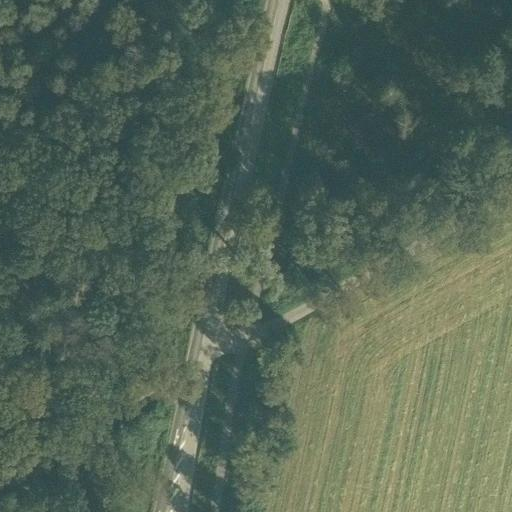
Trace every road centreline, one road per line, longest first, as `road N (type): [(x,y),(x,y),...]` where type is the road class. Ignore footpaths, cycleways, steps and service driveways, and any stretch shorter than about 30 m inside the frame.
road 1 (primary): [(166,511),(280,0)]
road 2 (track): [(511,194),(196,369)]
road 3 (track): [(0,486),(196,369)]
